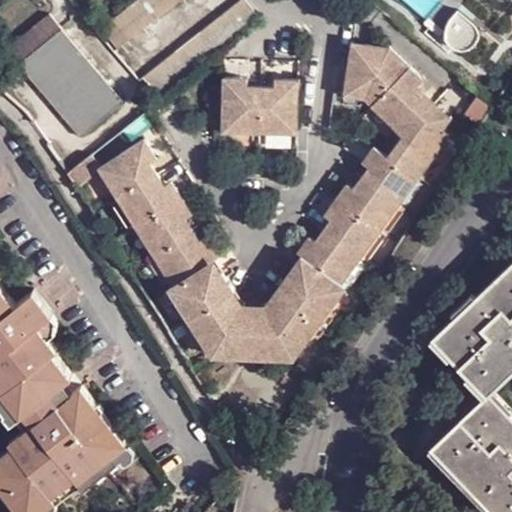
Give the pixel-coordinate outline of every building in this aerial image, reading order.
[(147,0),(107,32),(127,53),(193,0),(147,0)] [(246,3),(149,79),(168,100),(265,25),(246,3)] [(56,14),(14,52),(95,141),(137,104),(56,14)] [(392,48),(365,48),(366,57),(351,57),(344,98),(343,102),(367,105),(373,110),(411,68),(392,48)] [(365,48),(353,48),(351,57),(366,57),(365,48)] [(426,81),(411,68),(373,110),(406,140),(428,115),(418,106),(428,95),(420,88),(426,81)] [(249,82),(224,81),(223,135),(261,136),(262,89),(250,88),(249,82)] [(433,89),(426,81),(420,88),(428,95),(433,89)] [(276,89),(262,89),(261,136),(295,137),(298,83),(277,83),(276,89)] [(438,104),(428,95),(418,106),(428,115),(438,104)] [(438,104),(428,115),(448,133),(458,121),(438,104)] [(448,133),(428,115),(406,140),(389,159),(425,185),(453,137),(448,133)] [(147,142),(100,170),(119,202),(159,178),(152,165),(159,161),(147,142)] [(389,159),(379,153),(368,168),(373,173),(365,185),(404,213),(425,185),(389,159)] [(159,178),(119,202),(135,229),(182,200),(172,183),(165,188),(159,178)] [(404,213),(365,185),(357,195),(351,190),(338,207),(384,239),(404,213)] [(182,200),(135,229),(152,258),(193,232),(186,221),(192,217),(182,200)] [(384,239),(338,207),(329,219),(336,224),(328,235),(366,264),(384,239)] [(193,232),(152,258),(171,289),(214,263),(219,260),(206,239),(199,243),(193,232)] [(366,264),(328,235),(321,244),(315,239),(303,255),(307,258),(347,289),(366,264)] [(32,511),(78,511),(143,461),(98,403),(85,412),(77,401),(88,392),(68,365),(74,362),(55,334),(69,324),(47,296),(25,314),(5,291),(10,286),(0,271),(0,256),(3,254),(0,251),(0,390),(34,434),(42,427),(50,438),(27,456),(30,461),(6,479),(32,511)] [(347,289),(307,258),(280,292),(324,326),(351,291),(347,289)] [(171,289),(168,291),(186,323),(233,294),(214,263),(171,289)] [(511,274),(445,338),(473,369),(511,330),(511,274)] [(324,326),(280,292),(271,304),(280,311),(271,318),(261,318),(260,320),(263,335),(297,361),(324,326)] [(233,294),(186,323),(202,348),(210,360),(246,338),(251,332),(250,317),(238,319),(234,311),(242,305),(233,294)] [(271,304),(242,305),(234,311),(238,319),(250,317),(261,318),(271,318),(280,311),(271,304)] [(261,318),(250,317),(251,332),(246,338),(263,335),(260,320),(261,318)] [(186,323),(180,327),(195,352),(202,348),(186,323)] [(511,330),(473,369),(498,397),(511,383),(511,330)] [(263,335),(246,338),(210,360),(297,361),(263,335)] [(511,411),(498,397),(472,420),(511,462),(511,411)] [(443,451),(500,511),(511,511),(511,462),(472,420),(443,451)]
